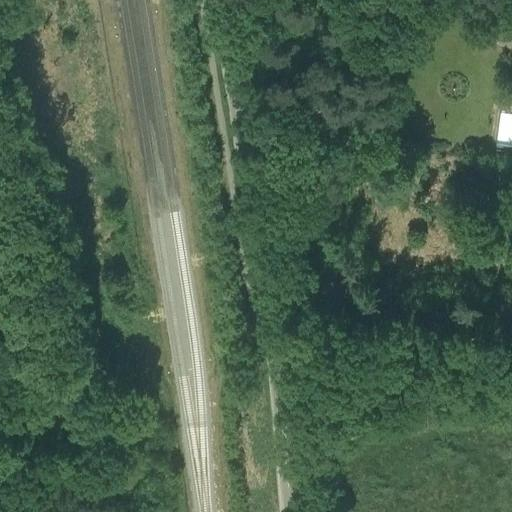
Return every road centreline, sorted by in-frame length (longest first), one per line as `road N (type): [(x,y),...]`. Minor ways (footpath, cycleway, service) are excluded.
road 1 (unclassified): [(277,350),(225,0)]
road 2 (unclassified): [(511,345),(277,350)]
road 3 (unclassified): [(288,511),(277,350)]
